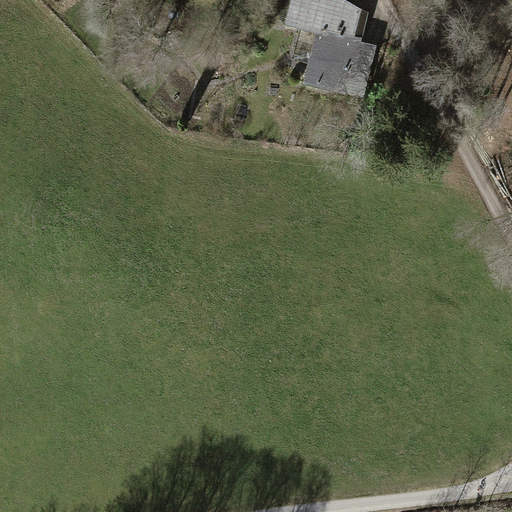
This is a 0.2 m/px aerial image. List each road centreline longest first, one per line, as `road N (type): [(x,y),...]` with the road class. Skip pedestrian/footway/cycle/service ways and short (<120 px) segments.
road 1 (track): [(511,211),(389,0)]
road 2 (track): [(290,511),(511,476)]
